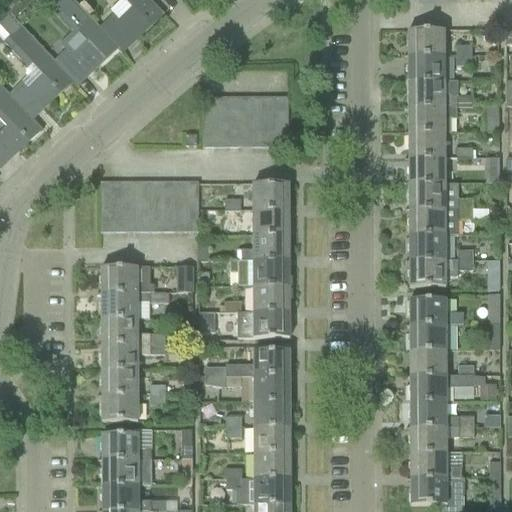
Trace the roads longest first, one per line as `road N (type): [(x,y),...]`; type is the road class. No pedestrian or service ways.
road 1 (residential): [(367,511),(360,0)]
road 2 (residential): [(0,283),(16,210),(43,181),(264,0)]
road 3 (residential): [(35,511),(34,429),(0,388)]
